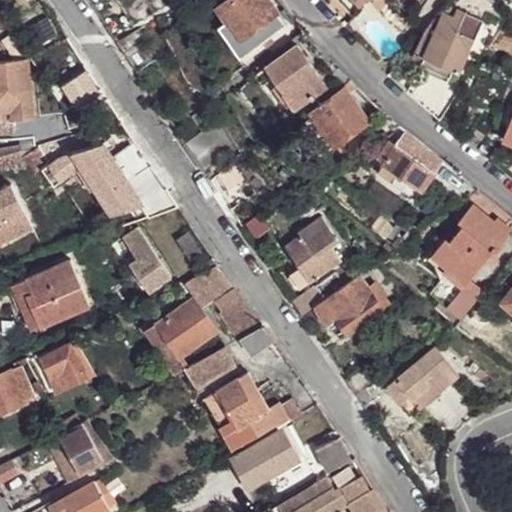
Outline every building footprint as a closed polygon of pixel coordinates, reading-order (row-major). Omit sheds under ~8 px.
[(228,0),(217,8),(254,59),(267,50),(261,43),(286,25),(267,0),(228,0)] [(352,0),(359,9),(369,0),(368,0),(352,0)] [(443,10),(438,22),(456,30),(465,11),(457,8),(454,15),(443,10)] [(421,60),(423,55),(451,68),(459,72),(484,20),(465,11),(456,30),(438,22),(433,19),(425,29),(411,56),(421,60)] [(116,42),(127,58),(147,43),(136,27),(116,42)] [(1,41),(12,57),(23,48),(12,33),(1,41)] [(127,58),(136,72),(157,58),(147,43),(127,58)] [(279,83),(296,107),(327,86),(297,45),(267,66),(279,83)] [(418,66),(445,80),(451,68),(423,55),(421,60),(418,66)] [(27,58),(0,61),(0,110),(5,110),(8,134),(21,133),(20,118),(33,117),(27,58)] [(65,78),(86,111),(100,102),(78,69),(65,78)] [(415,89),(411,95),(440,120),(456,95),(419,71),(410,85),(415,89)] [(271,89),(288,113),(296,107),(279,83),(271,89)] [(410,85),(406,92),(411,95),(415,89),(410,85)] [(313,111),(336,144),(368,121),(345,89),(313,111)] [(67,115),(52,123),(57,134),(74,126),(67,115)] [(479,115),(464,139),(478,150),(495,124),(479,115)] [(511,116),(503,139),(511,143),(511,116)] [(185,143),(204,171),(235,150),(216,123),(185,143)] [(390,140),(378,157),(385,162),(383,163),(422,191),(434,172),(442,162),(406,133),(397,145),(390,140)] [(30,164),(36,173),(42,169),(50,163),(38,147),(26,155),(30,164)] [(42,169),(54,186),(83,165),(71,148),(50,163),(42,169)] [(0,156),(0,165),(2,172),(27,165),(23,151),(0,156)] [(0,244),(32,228),(11,184),(0,189),(0,244)] [(446,267),(465,283),(486,258),(493,250),(494,252),(510,233),(503,227),(495,220),(473,203),(458,221),(462,225),(450,240),(446,237),(434,251),(449,263),(446,267)] [(498,216),(495,220),(503,227),(506,223),(498,216)] [(323,250),(332,244),(339,239),(323,217),(299,231),(302,234),(309,229),(323,250)] [(129,262),(148,290),(170,275),(138,227),(123,237),(137,257),(129,262)] [(298,263),(311,281),(342,260),(332,244),(323,250),(309,229),(302,234),(286,244),(298,263)] [(180,239),(194,259),(201,254),(187,235),(180,239)] [(493,250),(486,258),(493,263),(500,255),(494,252),(493,250)] [(434,251),(431,254),(446,267),(449,263),(434,251)] [(27,294),(40,326),(91,305),(70,259),(27,278),(33,291),(27,294)] [(219,263),(190,276),(206,298),(213,295),(235,286),(219,263)] [(343,325),(348,333),(382,309),(392,303),(376,281),(367,287),(358,275),(325,298),(314,305),(328,324),(337,317),(343,325)] [(11,284),(31,330),(40,326),(27,294),(33,291),(27,278),(11,284)] [(447,307),(460,317),(484,289),(470,278),(447,307)] [(292,300),(302,314),(314,305),(325,298),(315,285),(292,300)] [(235,286),(213,295),(224,312),(244,299),(235,286)] [(511,309),(511,289),(502,302),(511,309)] [(219,336),(194,297),(155,324),(167,342),(157,349),(171,369),(219,336)] [(244,299),(224,312),(241,338),(263,326),(244,299)] [(155,324),(145,330),(157,349),(167,342),(155,324)] [(265,325),(263,326),(273,341),(275,340),(265,325)] [(241,338),(252,356),(273,341),(263,326),(241,338)] [(41,356),(58,391),(88,376),(71,342),(41,356)] [(385,387),(399,404),(409,396),(413,400),(430,386),(426,380),(432,375),(444,389),(459,376),(434,345),(385,387)] [(196,362),(186,367),(199,386),(237,363),(226,346),(196,362)] [(474,361),(469,367),(494,389),(499,383),(474,361)] [(349,378),(358,392),(376,379),(380,377),(370,362),(349,378)] [(0,413),(27,401),(26,398),(21,388),(29,385),(21,366),(0,375),(0,413)] [(219,427),(233,450),(277,424),(279,428),(291,420),(282,406),(280,401),(269,407),(249,371),(218,388),(219,390),(234,417),(219,427)] [(413,400),(420,409),(444,389),(432,375),(426,380),(430,386),(413,400)] [(355,393),(365,408),(386,394),(376,379),(358,392),(355,393)] [(33,383),(39,395),(45,391),(39,380),(33,383)] [(29,385),(21,388),(26,398),(34,395),(29,385)] [(204,399),(219,427),(234,417),(219,390),(204,399)] [(399,404),(410,418),(420,409),(413,400),(409,396),(399,404)] [(296,399),(282,406),(291,420),(304,412),(296,399)] [(79,423),(59,434),(81,475),(113,458),(87,419),(79,423)] [(232,459),(248,489),(300,460),(283,430),(232,459)] [(59,434),(48,439),(70,481),(81,475),(59,434)] [(315,449),(327,472),(352,459),(340,436),(315,449)] [(10,459),(0,464),(0,481),(17,473),(10,459)] [(326,475),(276,503),(281,511),(316,511),(316,510),(348,492),(359,511),(381,511),(387,509),(363,472),(335,488),(326,475)] [(95,482),(109,506),(118,502),(101,479),(95,482)] [(49,506),(51,511),(104,511),(110,509),(109,506),(95,482),(95,481),(49,506)]
